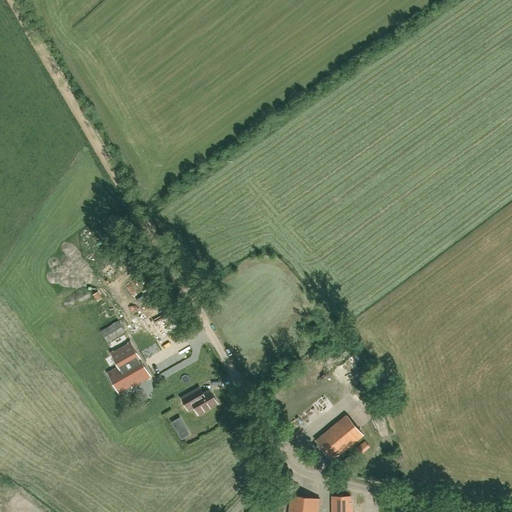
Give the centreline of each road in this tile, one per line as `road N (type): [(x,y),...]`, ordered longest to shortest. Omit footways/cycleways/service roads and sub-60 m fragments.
road 1 (track): [(11,0),(205,323)]
road 2 (unclassified): [(463,511),(288,465)]
road 3 (unclassified): [(288,465),(205,323)]
